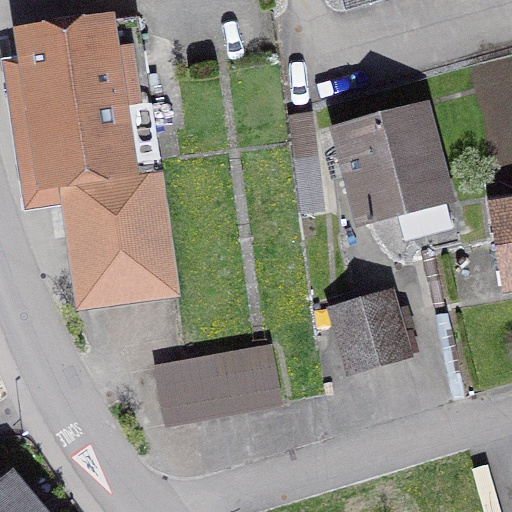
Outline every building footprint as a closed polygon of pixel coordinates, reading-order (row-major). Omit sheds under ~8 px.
[(70,195),(84,307),(173,295),(156,168),(144,74),(137,20),(17,36),(26,103),(38,199),(70,195)] [(419,115),(337,137),(360,221),(403,210),(401,202),(437,192),(439,200),(441,200),(419,115)] [(501,289),(511,287),(511,206),(489,210),(501,289)] [(403,356),(387,299),(330,316),(347,372),(403,356)] [(183,365),(192,423),(277,407),(267,350),(183,365)] [(153,371),(164,427),(192,423),(183,365),(153,371)] [(29,511),(4,482),(0,485),(0,511),(29,511)]
